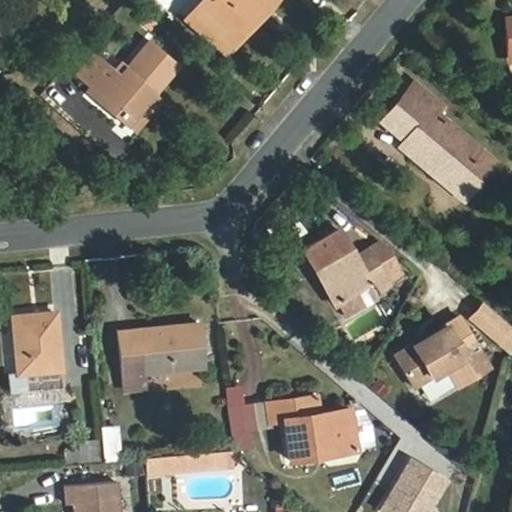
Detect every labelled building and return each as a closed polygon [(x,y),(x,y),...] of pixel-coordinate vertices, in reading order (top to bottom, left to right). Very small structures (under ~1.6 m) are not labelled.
[(253,0),(225,34),(196,7),(187,18),(226,52),(263,7),(255,0),(253,0)] [(201,0),(196,7),(225,34),(253,0),(255,0),(263,7),(268,0),(201,0)] [(149,40),(127,65),(120,74),(112,68),(107,63),(88,84),(130,121),(156,93),(179,67),(149,40)] [(97,54),(78,75),(88,84),(107,63),(97,54)] [(120,74),(127,65),(120,59),(112,68),(120,74)] [(417,83),(404,97),(425,118),(406,139),(402,145),(470,203),(502,163),(436,105),(439,101),(417,83)] [(156,93),(130,121),(140,130),(166,102),(156,93)] [(425,118),(404,97),(386,119),(406,139),(425,118)] [(345,232),(308,251),(337,309),(342,307),(373,292),(378,300),(392,293),(391,291),(388,284),(403,277),(389,249),(360,263),(345,232)] [(391,291),(406,284),(403,277),(388,284),(391,291)] [(342,307),(349,320),(380,305),(378,300),(373,292),(342,307)] [(511,326),(484,302),(471,317),(511,351),(511,348),(511,326)] [(9,317),(16,378),(26,377),(27,395),(63,390),(55,313),(9,317)] [(395,355),(414,387),(446,368),(457,387),(490,368),(460,316),(425,337),(428,342),(423,345),(414,343),(395,355)] [(122,334),(126,386),(151,383),(151,377),(207,372),(203,327),(122,334)] [(26,377),(16,378),(8,379),(10,396),(27,395),(26,377)] [(151,383),(126,386),(127,393),(152,390),(151,383)] [(325,446),(326,456),(357,453),(352,406),(319,411),(317,393),(267,399),(268,425),(281,424),(286,461),(309,458),(309,446),(325,446)] [(355,397),(349,398),(350,405),(352,405),(358,446),(374,444),(370,421),(355,397)] [(243,426),(268,425),(267,399),(240,401),(243,426)] [(115,424),(97,426),(100,462),(119,460),(115,424)] [(95,440),(77,440),(77,461),(95,461),(95,440)] [(309,446),(309,458),(326,456),(325,446),(309,446)] [(234,451),(184,456),(186,470),(235,465),(234,451)] [(144,460),(146,474),(186,470),(184,456),(144,460)] [(125,479),(146,478),(144,460),(124,462),(125,479)] [(426,511),(444,481),(410,461),(381,510),(384,511),(426,511)] [(119,511),(117,486),(64,490),(65,508),(75,508),(75,511),(119,511)]
